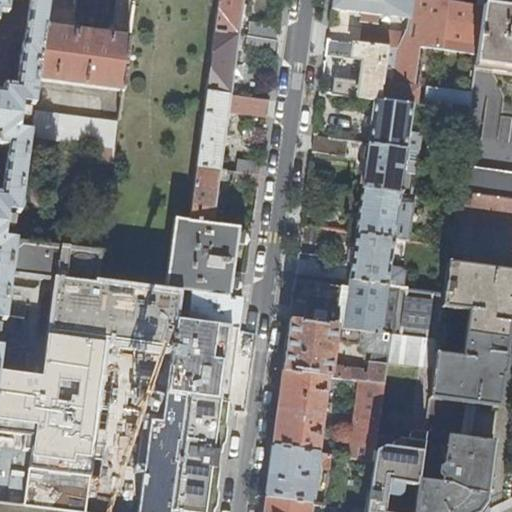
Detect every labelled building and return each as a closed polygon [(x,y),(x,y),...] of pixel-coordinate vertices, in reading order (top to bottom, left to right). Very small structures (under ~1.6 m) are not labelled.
[(0,349),(0,348),(0,322),(3,323),(10,277),(15,241),(4,239),(7,213),(18,215),(28,139),(29,133),(18,131),(21,105),(33,106),(36,81),(43,28),(46,0),(0,0),(0,13),(7,14),(9,0),(29,0),(23,45),(22,45),(16,86),(3,84),(2,92),(0,92),(0,146),(7,148),(0,194),(0,193),(0,349)] [(218,0),(214,34),(238,37),(242,0),(218,0)] [(333,0),(333,9),(410,18),(412,0),(333,0)] [(458,108),(469,109),(474,71),(483,7),(438,1),(438,0),(412,0),(410,18),(409,26),(405,34),(397,49),(387,47),(382,84),(416,89),(414,106),(426,108),(426,104),(438,105),(458,108)] [(474,71),(511,77),(511,8),(483,5),(483,7),(474,71)] [(247,33),(275,36),(276,25),(249,21),(247,33)] [(89,35),(43,28),(36,81),(121,92),(128,40),(99,36),(97,37),(96,41),(91,40),(91,36),(89,35)] [(370,46),(387,47),(397,49),(405,34),(373,30),(370,46)] [(214,34),(206,93),(230,96),(238,37),(214,34)] [(275,57),(277,42),(248,38),(247,45),(250,46),(250,55),(275,58),(275,57)] [(326,56),(349,58),(351,44),(328,41),(326,56)] [(335,77),(333,93),(359,97),(376,99),(381,100),(382,84),(387,47),(370,46),(351,44),(349,58),(364,60),(361,81),(335,77)] [(413,104),(414,106),(416,89),(382,84),(381,100),(413,104)] [(218,171),(220,172),(230,96),(206,93),(195,169),(218,171)] [(241,113),(267,117),(269,101),(243,98),(241,113)] [(376,99),(370,144),(407,150),(413,104),(381,100),(376,99)] [(423,115),(436,117),(438,105),(426,104),(426,108),(423,115)] [(457,119),(458,108),(438,105),(436,117),(457,119)] [(117,124),(32,112),(29,133),(28,139),(114,150),(114,148),(117,124)] [(367,159),(363,189),(401,194),(404,172),(415,174),(418,151),(407,150),(370,144),(316,135),(313,152),(348,158),(351,157),(367,159)] [(235,174),(258,177),(260,165),(237,162),(235,174)] [(195,169),(188,223),(213,226),(220,172),(218,171),(195,169)] [(311,170),(310,182),(327,184),(328,172),(311,170)] [(363,189),(357,233),(395,238),(401,194),(363,189)] [(511,199),(458,192),(454,220),(511,227),(511,199)] [(175,221),(165,291),(181,293),(230,299),(239,229),(213,226),(188,223),(175,221)] [(350,281),(389,286),(404,289),(406,273),(402,267),(392,266),(393,259),(395,238),(357,233),(350,281)] [(438,244),(451,246),(452,236),(440,234),(438,244)] [(408,240),(395,238),(393,259),(404,261),(408,240)] [(10,277),(53,283),(45,337),(44,351),(38,388),(36,407),(97,415),(105,359),(107,347),(170,356),(167,383),(165,394),(167,395),(228,403),(230,391),(234,359),(238,330),(177,322),(181,293),(165,291),(97,282),(97,280),(101,252),(15,241),(10,277)] [(300,254),(297,274),(325,278),(328,258),(300,254)] [(438,341),(435,367),(431,398),(468,403),(476,404),(498,407),(511,307),(511,271),(449,263),(445,294),(438,341)] [(294,300),(291,320),(339,327),(344,291),(341,287),(296,281),(294,300)] [(344,328),(382,333),(389,286),(350,281),(344,328)] [(416,290),(410,337),(438,341),(445,294),(416,290)] [(242,300),(230,299),(181,293),(177,322),(238,330),(240,314),(242,300)] [(288,345),(284,370),(330,377),(352,380),(353,368),(349,367),(348,366),(337,365),(336,366),(333,368),(338,335),(341,338),(341,340),(353,342),(353,340),(358,341),(365,351),(376,352),(389,354),(391,334),(382,333),(344,328),(339,327),(291,320),(288,345)] [(389,354),(388,361),(435,367),(438,341),(410,337),(391,334),(389,354)] [(375,362),(387,363),(388,361),(389,354),(376,352),(375,362)] [(368,382),(384,384),(387,363),(375,362),(371,362),(368,382)] [(279,408),(274,447),(319,454),(330,377),(284,370),(279,408)] [(360,381),(348,458),(373,462),(374,457),(384,384),(368,382),(360,381)] [(38,388),(0,383),(0,430),(31,434),(22,504),(81,511),(85,511),(97,415),(36,407),(38,388)] [(155,500),(153,511),(213,511),(220,469),(225,425),(228,403),(167,395),(165,412),(164,417),(166,417),(155,500)] [(471,440),(476,404),(468,403),(463,438),(471,440)] [(419,480),(415,511),(480,511),(485,506),(494,443),(471,440),(463,438),(447,437),(444,459),(439,459),(438,466),(439,467),(437,476),(441,479),(440,483),(419,480)] [(270,472),(267,497),(311,503),(323,505),(324,498),(317,497),(317,499),(312,498),(317,461),(323,462),(322,469),(329,470),(331,456),(319,454),(274,447),(270,472)] [(415,511),(419,480),(422,459),(385,454),(374,457),(373,462),(368,493),(365,511),(415,511)] [(309,511),(311,503),(267,497),(264,511),(309,511)]
